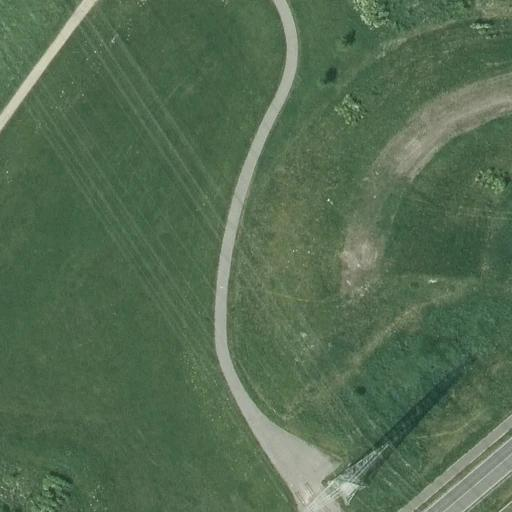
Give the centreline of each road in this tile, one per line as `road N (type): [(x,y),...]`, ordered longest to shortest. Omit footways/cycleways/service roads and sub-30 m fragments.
road 1 (track): [(278,0),(291,53),(286,92),(243,180),(218,319),(227,378),(312,489)]
road 2 (secondary): [(511,92),(420,137),(379,183),(361,239),(359,283)]
road 3 (track): [(88,0),(0,124)]
